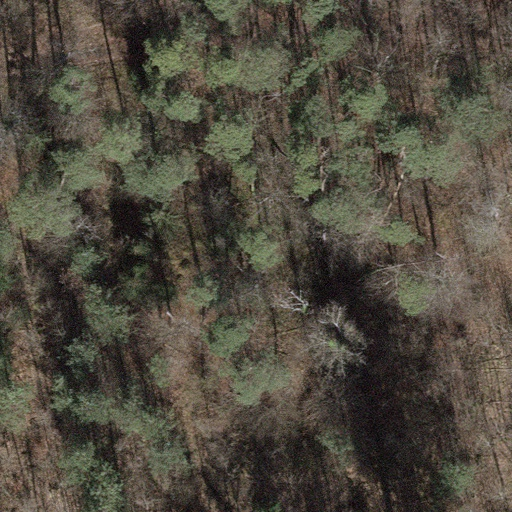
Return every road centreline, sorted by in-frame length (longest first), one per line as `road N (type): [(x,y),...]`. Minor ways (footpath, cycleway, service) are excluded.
road 1 (track): [(0,68),(174,23),(511,45)]
road 2 (track): [(0,209),(194,404),(255,511)]
